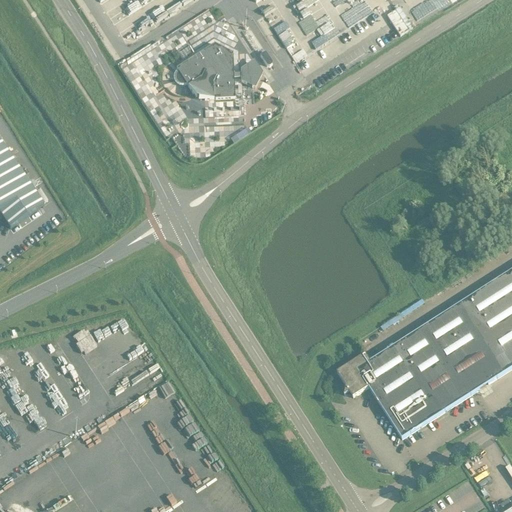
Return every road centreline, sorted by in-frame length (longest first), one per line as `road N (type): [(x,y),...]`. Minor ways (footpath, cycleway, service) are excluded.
road 1 (tertiary): [(175,217),(346,86),(480,0)]
road 2 (tertiary): [(357,511),(175,217)]
road 3 (tertiary): [(60,0),(175,217)]
road 4 (unknown): [(176,511),(107,410),(78,416),(0,462)]
road 5 (unclassified): [(0,312),(175,217)]
road 6 (unclassified): [(364,511),(511,418)]
